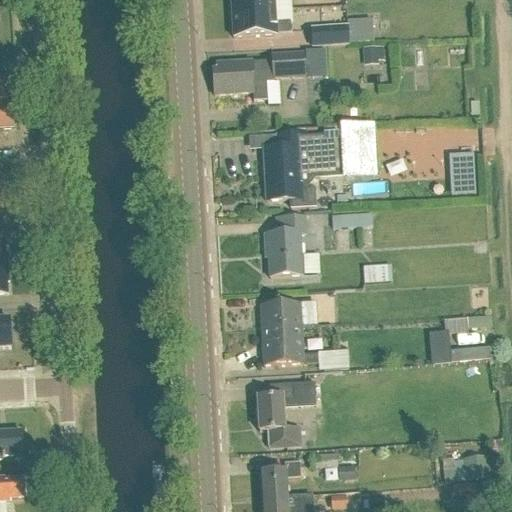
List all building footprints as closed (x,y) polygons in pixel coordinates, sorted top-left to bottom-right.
[(229,0),(231,18),(276,16),(275,0),(280,0),(229,0)] [(231,18),(232,43),(278,41),(278,39),(291,38),(290,26),(277,27),(276,16),(231,18)] [(312,51),(347,49),(347,32),(312,34),(312,51)] [(383,52),(362,53),(363,72),(374,71),(374,66),(384,66),(383,52)] [(306,81),(327,80),(325,53),(304,54),(306,81)] [(217,75),(213,75),(214,99),(253,97),(253,105),(267,104),(266,86),(274,86),(274,83),(305,81),(304,57),(272,59),(272,64),(216,68),(217,75)] [(0,81),(0,132),(13,132),(12,107),(11,107),(9,81),(0,81)] [(278,152),(263,153),(266,205),(290,204),(291,212),(315,211),(314,195),(311,193),(311,188),(315,184),(342,182),(343,185),(378,183),(375,129),(322,132),(323,141),(306,142),(306,137),(277,139),(278,152)] [(268,254),(270,282),(302,280),(300,238),(305,238),(304,221),(276,223),(277,238),(264,238),(264,254),(268,254)] [(391,271),(364,272),(364,289),(392,288),(391,271)] [(302,331),(301,318),(315,317),(315,307),(260,310),(262,333),(302,331)] [(9,322),(0,322),(0,352),(11,352),(9,322)] [(302,331),(262,333),(264,371),(318,368),(318,358),(303,359),(302,331)] [(488,354),(450,358),(451,370),(489,366),(488,354)] [(257,402),(259,436),(269,435),(270,452),(300,450),(299,432),(284,433),(283,406),(315,404),(314,387),(269,390),(270,401),(257,402)] [(21,435),(0,435),(0,464),(23,463),(21,435)] [(338,461),(312,461),(313,474),(338,474),(338,461)] [(299,468),(285,469),(285,475),(261,477),(263,511),(301,511),(301,505),(287,506),(286,483),(300,482),(299,468)] [(9,481),(0,481),(0,511),(6,511),(6,506),(11,505),(10,502),(25,501),(24,483),(9,484),(9,481)] [(505,511),(504,486),(481,487),(482,511),(505,511)] [(344,511),(344,499),(330,500),(331,511),(344,511)]
